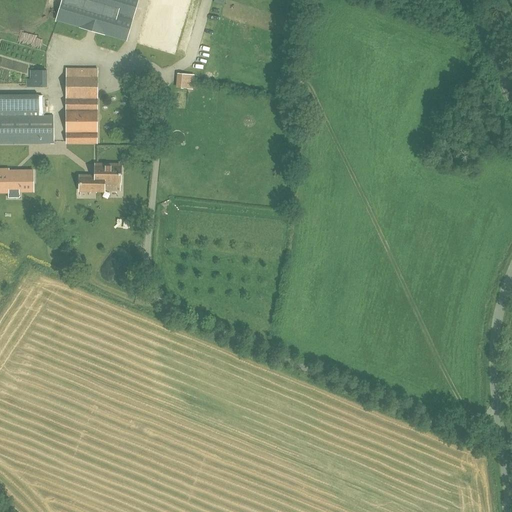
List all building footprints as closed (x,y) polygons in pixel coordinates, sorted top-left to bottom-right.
[(62,0),(57,20),(127,40),(138,0),(62,0)] [(42,52),(44,40),(19,35),(17,48),(42,52)] [(48,70),(28,71),(28,87),(48,87),(48,70)] [(66,144),(82,144),(98,144),(98,134),(98,111),(98,99),(99,74),(67,74),(66,99),(66,111),(66,144)] [(199,74),(181,74),(181,88),(198,88),(199,74)] [(36,115),(36,93),(0,92),(0,143),(17,143),(17,151),(52,151),(51,115),(36,115)] [(97,165),(97,176),(80,176),(80,190),(105,191),(105,183),(121,183),(121,165),(97,165)] [(20,188),(20,191),(32,190),(32,181),(34,181),(34,171),(20,172),(20,173),(8,173),(8,170),(0,170),(0,191),(8,192),(8,188),(17,188),(20,188)]
